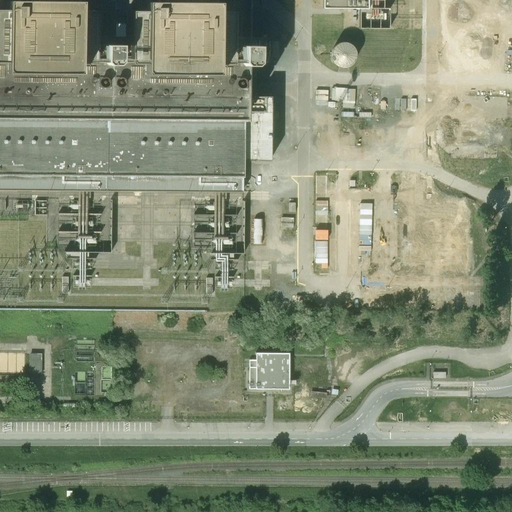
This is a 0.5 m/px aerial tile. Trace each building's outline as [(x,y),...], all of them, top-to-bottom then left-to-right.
[(0,0),(0,189),(242,192),(242,161),(270,160),(271,97),(243,97),(243,65),(249,65),(251,62),(250,46),(243,46),(243,0),(0,0)] [(323,0),(324,9),(360,9),(361,29),(389,29),(389,9),(384,9),(383,0),(323,0)] [(349,43),(327,42),(326,64),(348,65),(349,43)] [(340,116),(353,116),(353,87),(332,87),(332,100),(341,100),(340,116)] [(466,117),(505,118),(506,98),(466,97),(466,117)] [(313,175),(313,193),(327,193),(327,175),(313,175)] [(465,272),(465,200),(442,200),(442,234),(422,234),(422,200),(400,200),(400,272),(422,272),(422,251),(442,251),(442,272),(465,272)] [(312,222),(312,246),(342,246),(342,222),(312,222)] [(355,260),(368,259),(368,250),(355,250),(355,260)] [(359,288),(358,306),(389,306),(389,288),(359,288)] [(458,306),(458,292),(438,292),(438,306),(458,306)] [(27,353),(27,373),(40,373),(40,353),(27,353)] [(256,354),(255,390),(287,391),(287,354),(256,354)]
